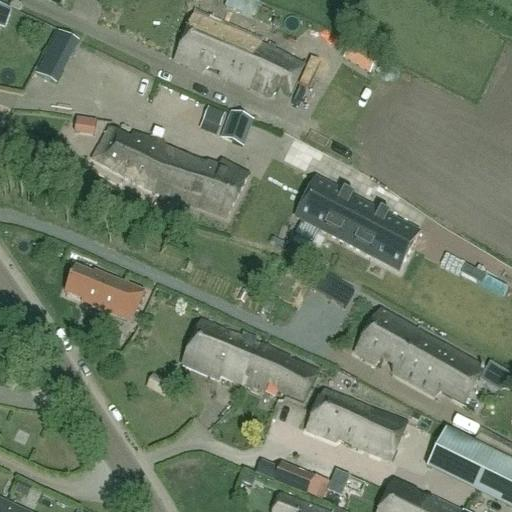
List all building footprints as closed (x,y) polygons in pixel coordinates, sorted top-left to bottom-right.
[(239,0),(225,0),(222,11),(250,21),(256,6),(239,0)] [(13,3),(10,8),(19,13),(22,7),(13,3)] [(0,11),(0,29),(3,31),(10,17),(0,11)] [(303,68),(296,65),(195,18),(175,63),(202,74),(210,68),(221,73),(220,77),(271,100),(277,93),(290,98),(303,68)] [(58,33),(36,76),(58,87),(80,45),(58,33)] [(370,75),(377,63),(351,48),(344,60),(370,75)] [(231,114),(222,140),(243,148),(253,123),(231,114)] [(76,140),(94,143),(96,125),(78,123),(76,140)] [(144,189),(165,150),(164,145),(134,134),(130,139),(114,129),(111,127),(110,128),(92,156),(144,189)] [(165,150),(144,189),(156,194),(227,221),(250,178),(222,164),(219,170),(189,160),(165,150)] [(317,182),(297,220),(347,246),(366,208),(317,182)] [(366,208),(347,246),(400,274),(420,236),(366,208)] [(417,276),(428,252),(416,246),(404,271),(417,276)] [(92,277),(75,270),(65,295),(82,302),(81,305),(130,325),(143,294),(93,274),(92,277)] [(484,372),(380,312),(355,355),(375,367),(382,362),(393,368),(392,374),(435,399),(441,394),(463,407),(484,372)] [(243,387),(261,348),(255,345),(257,341),(243,335),(242,338),(238,336),(237,338),(201,323),(183,366),(219,382),(220,378),(243,387)] [(261,348),(243,387),(262,395),(268,387),(279,391),(279,395),(305,406),(317,376),(261,348)] [(169,385),(154,377),(148,387),(164,396),(169,385)] [(390,463),(407,426),(325,393),(307,433),(336,445),(340,442),(390,463)] [(471,445),(511,465),(511,451),(476,433),(471,445)] [(435,456),(426,475),(507,511),(511,511),(511,469),(455,444),(447,461),(435,456)] [(281,468),(275,484),(306,497),(313,481),(281,468)] [(426,503),(415,497),(416,495),(393,484),(379,511),(457,511),(428,498),(426,503)] [(25,498),(29,489),(20,485),(16,494),(25,498)] [(320,511),(281,497),(274,511),(334,511),(333,511),(332,511),(320,511)]
